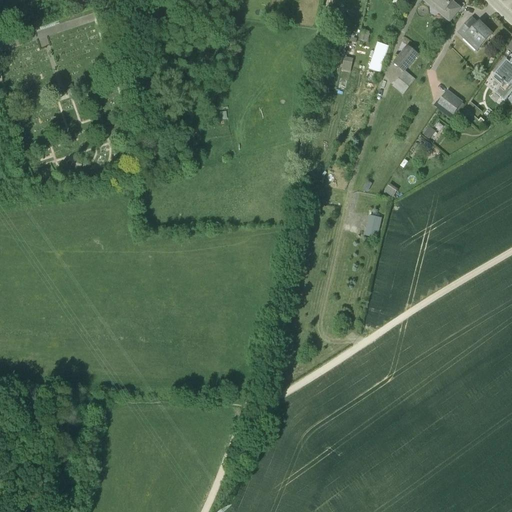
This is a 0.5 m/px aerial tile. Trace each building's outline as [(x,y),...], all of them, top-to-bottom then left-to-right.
[(430,7),(449,22),(460,9),(452,3),(454,0),(422,0),(430,6),(430,7)] [(480,48),(492,35),(479,22),(478,24),(472,18),(456,33),(476,52),(480,48)] [(369,32),(360,30),(359,40),(368,42),(369,32)] [(8,35),(7,32),(3,33),(0,34),(0,42),(10,39),(8,35)] [(392,64),(404,73),(405,72),(418,55),(406,46),(392,64)] [(371,63),(382,66),(387,54),(376,50),(371,63)] [(501,85),(494,94),(504,102),(511,93),(511,56),(508,60),(507,60),(499,69),(500,70),(495,75),(496,76),(494,79),(501,85)] [(353,59),(344,57),(341,70),(350,73),(353,59)] [(438,104),(452,115),(461,103),(447,92),(438,104)] [(465,109),(476,118),(482,112),(471,103),(465,109)] [(436,131),(429,127),(423,135),(430,140),(436,131)] [(397,192),(388,186),(384,192),(393,198),(397,192)] [(378,235),(384,213),(370,210),(365,231),(378,235)]
